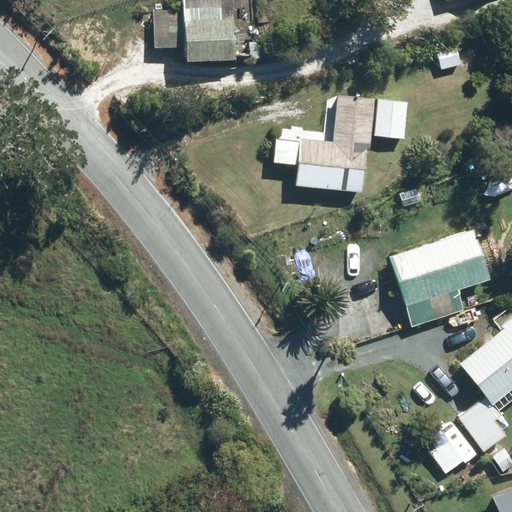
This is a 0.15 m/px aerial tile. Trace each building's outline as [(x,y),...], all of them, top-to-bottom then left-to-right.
[(176,0),(177,11),(150,12),(151,48),(174,47),(174,63),(231,61),(229,0),(176,0)] [(452,45),(431,50),(436,70),(457,65),(452,45)] [(288,188),(354,194),(356,170),(362,171),(369,102),(332,98),(328,143),(295,140),(295,143),(270,141),(268,165),(290,166),(288,188)] [(374,100),(370,137),(400,140),(404,103),(374,100)] [(460,309),(453,289),(484,279),(468,230),(389,256),(412,325),(460,309)] [(478,397),(453,415),(479,450),(501,433),(489,417),(496,412),(487,400),(511,381),(511,310),(494,324),(496,327),(451,361),(478,397)] [(500,450),(487,458),(499,475),(511,466),(500,450)] [(511,511),(511,487),(489,497),(495,511),(511,511)]
